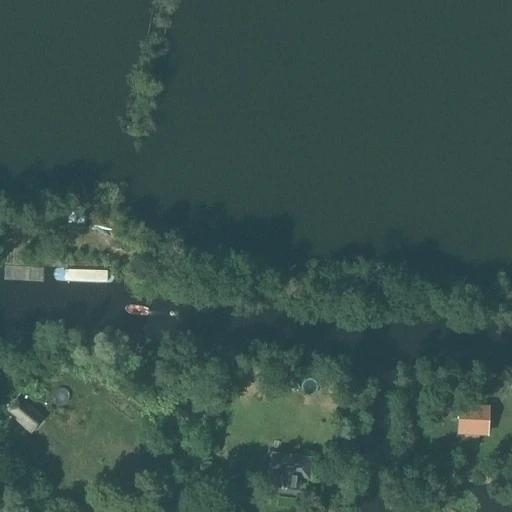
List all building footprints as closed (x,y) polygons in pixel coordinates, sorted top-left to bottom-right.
[(44,226),(44,216),(31,216),(31,226),(44,226)] [(28,404),(26,406),(18,400),(8,411),(16,418),(14,420),(31,434),(44,418),(28,404)] [(487,435),(488,411),(460,410),(459,433),(487,435)] [(308,480),(311,460),(273,456),(271,475),(279,476),(278,488),(298,491),(300,479),(308,480)] [(210,475),(211,463),(200,462),(199,474),(210,475)]
